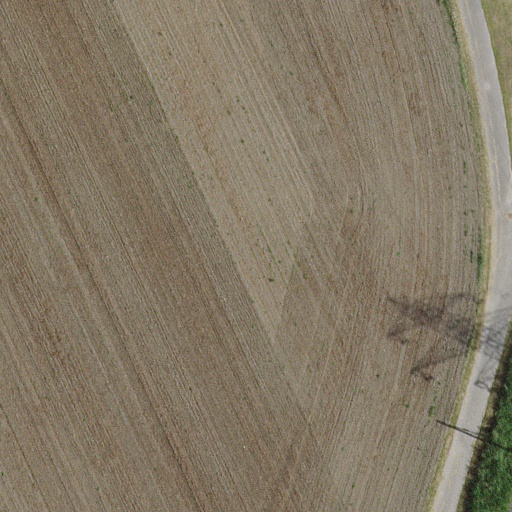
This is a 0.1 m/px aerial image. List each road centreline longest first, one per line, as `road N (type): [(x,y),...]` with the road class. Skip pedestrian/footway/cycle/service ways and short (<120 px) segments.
road 1 (unclassified): [(441,511),(507,258)]
road 2 (unclassified): [(507,258),(467,0)]
